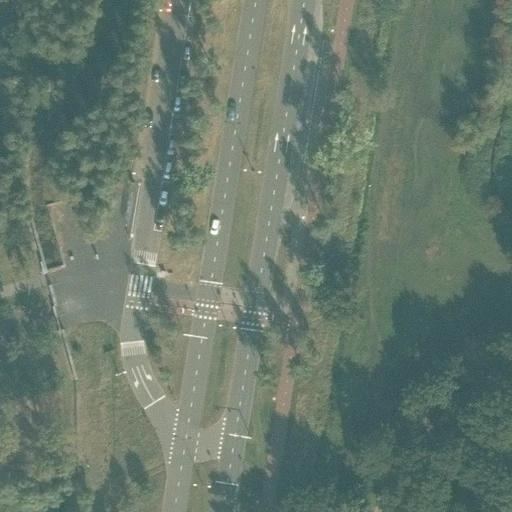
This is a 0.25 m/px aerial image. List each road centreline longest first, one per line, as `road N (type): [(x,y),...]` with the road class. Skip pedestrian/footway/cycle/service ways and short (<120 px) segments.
road 1 (secondary): [(233,444),(303,0)]
road 2 (secondary): [(255,0),(184,442)]
road 3 (unclassified): [(184,0),(135,303)]
road 4 (track): [(511,39),(481,176),(511,228)]
road 5 (unclassified): [(135,303),(135,372),(184,442)]
road 6 (unclassified): [(0,335),(135,303)]
